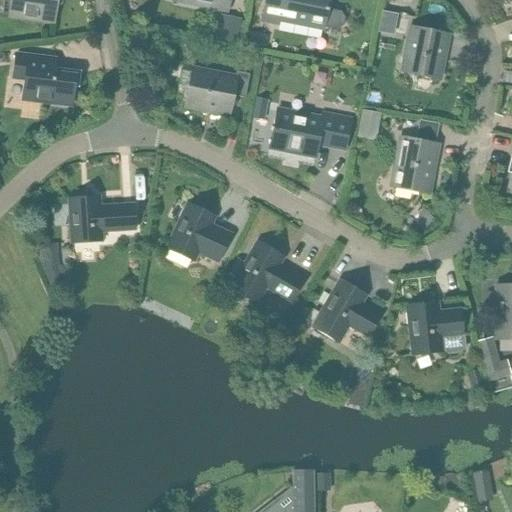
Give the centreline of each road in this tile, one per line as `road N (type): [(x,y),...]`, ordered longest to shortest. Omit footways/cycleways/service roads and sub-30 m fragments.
road 1 (residential): [(460,238),(434,256),(385,261),(190,147),(128,132)]
road 2 (residential): [(460,238),(488,51),(459,0)]
road 3 (residential): [(128,132),(38,168),(0,202)]
road 4 (residential): [(104,0),(128,132)]
